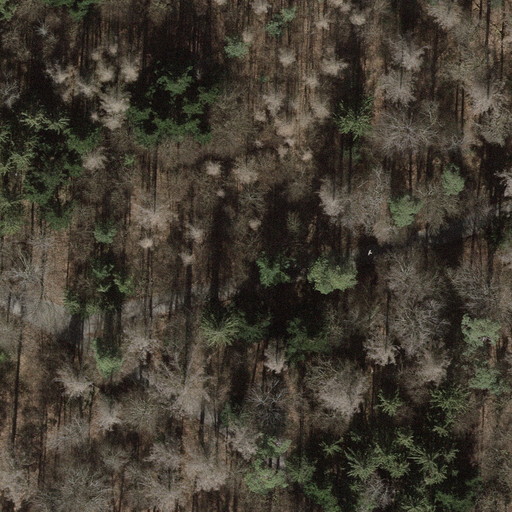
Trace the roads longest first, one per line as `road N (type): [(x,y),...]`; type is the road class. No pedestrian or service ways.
road 1 (track): [(511,210),(66,324)]
road 2 (track): [(0,290),(66,324),(342,511)]
